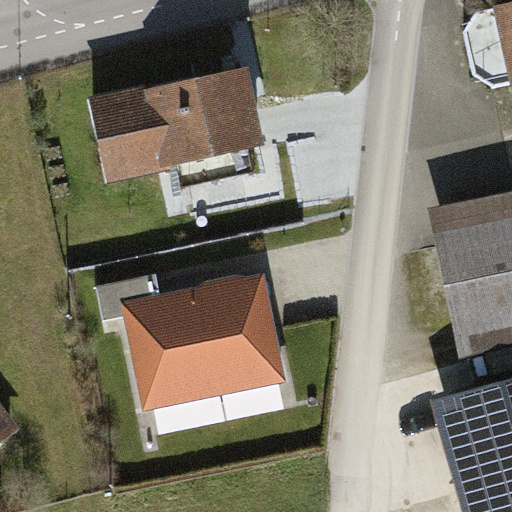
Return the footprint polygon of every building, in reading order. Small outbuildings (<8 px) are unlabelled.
[(511,10),(489,16),(511,110),(511,204),(438,223),(470,354),(511,343),(511,10)] [(246,75),(86,104),(101,187),(261,159),(246,75)] [(265,283),(127,310),(147,414),(286,386),(265,283)] [(511,511),(511,390),(430,413),(457,511),(511,511)] [(0,404),(0,456),(25,440),(0,404)]
